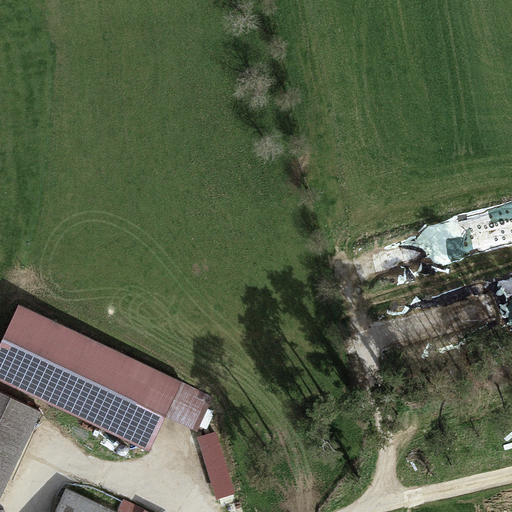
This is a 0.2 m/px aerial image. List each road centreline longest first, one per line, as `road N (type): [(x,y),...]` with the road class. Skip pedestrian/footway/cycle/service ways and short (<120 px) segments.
road 1 (track): [(494,307),(362,342),(385,433),(376,504)]
road 2 (track): [(27,511),(49,461),(167,511)]
road 3 (track): [(355,511),(511,475)]
